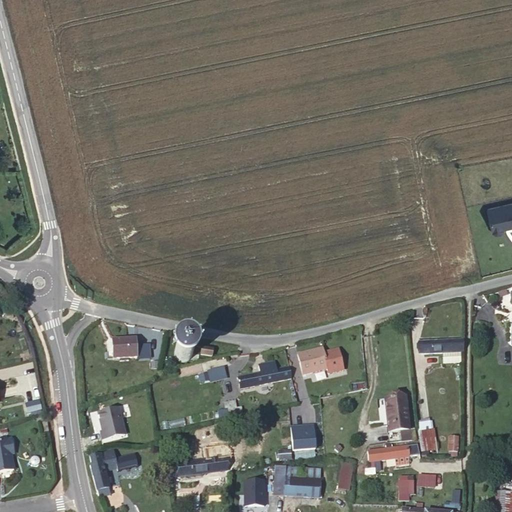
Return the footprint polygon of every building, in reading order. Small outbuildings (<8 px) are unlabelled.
[(511,200),(485,206),(491,232),(511,227),(511,200)] [(112,341),(113,359),(137,358),(135,339),(112,341)] [(463,352),(463,340),(419,342),(419,354),(443,353),(459,352),(463,352)] [(174,356),(176,358),(176,359),(177,360),(179,361),(182,362),(184,362),(186,362),(188,361),(189,361),(191,358),(192,357),(193,355),(193,352),(193,351),(192,349),(191,348),(190,347),(188,345),(185,344),(183,344),(182,344),(181,344),(178,345),(177,346),(176,348),(175,350),(174,351),(174,353),(174,354),(174,356)] [(212,350),(201,348),(200,355),(211,357),(212,350)] [(322,348),(297,355),(303,376),(328,369),(323,353),(322,348)] [(338,350),(323,353),(328,369),(329,374),(343,371),(338,350)] [(260,374),(276,370),(274,363),(258,366),(260,374)] [(289,367),(277,370),(280,381),(291,379),(289,367)] [(223,368),(197,374),(199,385),(225,379),(223,368)] [(280,381),(277,370),(276,370),(260,374),(238,378),(238,383),(237,384),(237,385),(239,385),(240,389),(280,381)] [(408,431),(408,430),(404,397),(385,399),(389,433),(408,431)] [(238,414),(235,401),(224,404),(227,416),(238,414)] [(100,438),(125,434),(119,405),(95,409),(100,438)] [(313,424),(289,425),(290,450),(314,449),(313,424)] [(390,443),(416,441),(414,429),(408,430),(408,431),(389,433),(390,443)] [(432,432),(418,434),(421,449),(435,447),(432,432)] [(447,453),(457,453),(458,436),(447,435),(447,453)] [(13,450),(11,440),(0,441),(0,472),(14,470),(10,450),(13,450)] [(414,446),(407,447),(409,457),(416,457),(414,446)] [(409,457),(407,447),(368,452),(369,463),(374,462),(379,461),(394,459),(407,457),(409,457)] [(278,452),(278,461),(291,459),(291,451),(278,452)] [(99,498),(110,495),(105,472),(116,469),(113,453),(90,458),(91,465),(90,465),(99,498)] [(407,457),(394,459),(395,467),(408,465),(407,457)] [(173,465),(175,478),(227,471),(226,458),(173,465)] [(374,470),(374,462),(369,463),(368,463),(369,470),(365,470),(365,476),(375,475),(374,470)] [(341,463),(339,477),(351,479),(353,465),(341,463)] [(168,479),(175,478),(173,465),(167,465),(168,479)] [(285,479),(286,468),(275,467),(273,496),(284,496),(285,479)] [(320,470),(286,468),(285,479),(320,481),(320,470)] [(417,474),(416,487),(434,488),(435,475),(417,474)] [(351,479),(339,477),(338,489),(349,491),(351,479)] [(264,506),(264,479),(243,479),(243,506),(264,506)] [(319,498),(320,481),(285,479),(284,496),(319,498)] [(398,482),(399,495),(413,495),(413,482),(398,482)] [(338,489),(336,500),(348,501),(349,491),(338,489)] [(498,511),(511,511),(511,495),(506,495),(506,492),(500,492),(498,511)] [(348,501),(336,500),(334,511),(348,511),(350,501),(348,501)]
